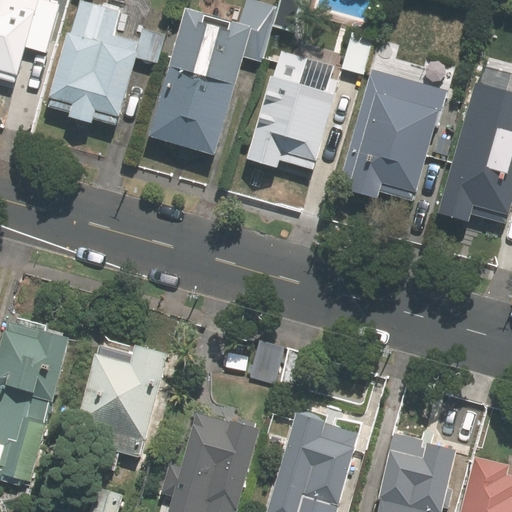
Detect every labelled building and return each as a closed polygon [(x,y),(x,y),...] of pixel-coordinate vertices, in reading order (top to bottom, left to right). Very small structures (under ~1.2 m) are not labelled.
[(0,0),(0,76),(20,82),(22,75),(24,76),(42,11),(38,10),(41,0),(0,0)] [(263,60),(278,7),(255,0),(250,0),(244,23),(237,21),(240,7),(222,3),(218,16),(193,8),(157,136),(224,155),(251,57),(263,60)] [(306,0),(285,0),(279,26),(298,31),(306,0)] [(119,35),(126,12),(86,1),(77,35),(73,33),(52,107),(77,114),(76,118),(99,124),(100,120),(123,127),(143,60),(158,64),(170,21),(149,15),(141,41),(119,35)] [(366,75),(376,38),(355,32),(345,69),(366,75)] [(324,162),(343,94),(339,94),(342,81),(321,75),(308,71),(309,63),(285,57),(256,157),(284,165),(285,161),(319,172),(323,161),(324,162)] [(444,128),(453,99),(374,76),(345,180),(357,184),(355,192),(384,199),(387,192),(419,201),(421,192),(423,192),(441,127),(444,128)] [(511,92),(482,85),(446,213),(477,222),(479,215),(511,224),(511,92)] [(60,403),(78,340),(9,320),(0,352),(0,445),(40,457),(55,402),(60,403)] [(277,385),(287,348),(258,341),(249,378),(277,385)] [(153,441),(179,356),(147,346),(144,358),(109,348),(106,356),(105,356),(80,439),(105,446),(99,465),(119,471),(125,452),(145,458),(150,440),(153,441)] [(236,423),(201,414),(198,425),(199,425),(190,460),(173,455),(163,489),(175,492),(169,511),(243,511),(267,430),(237,421),(236,423)] [(339,427),(332,425),(332,424),(300,414),(270,511),(342,511),(344,507),(345,507),(367,435),(363,434),(365,427),(342,420),(339,427)] [(432,460),(427,459),(431,441),(401,434),(386,499),(387,499),(383,511),(452,511),(466,451),(436,445),(432,460)] [(475,456),(462,511),(511,511),(511,476),(505,475),(508,464),(475,456)] [(121,511),(126,496),(101,489),(94,511),(121,511)]
